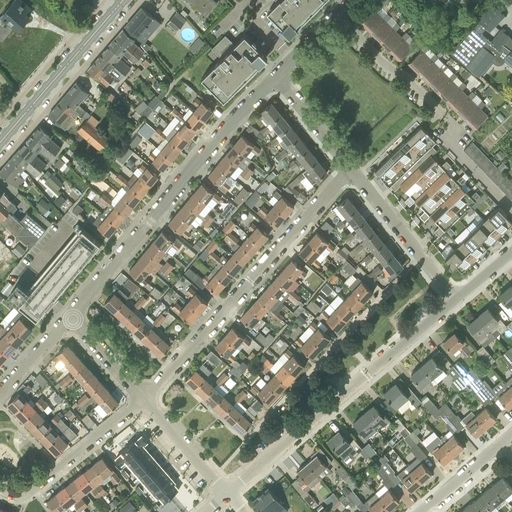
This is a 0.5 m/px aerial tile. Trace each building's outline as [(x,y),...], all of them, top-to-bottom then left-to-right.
[(26,13),(30,8),(20,0),(15,0),(0,17),(0,22),(1,23),(0,23),(0,37),(2,40),(13,26),(18,30),(30,16),(26,13)] [(187,0),(206,16),(217,3),(213,0),(187,0)] [(274,19),(273,20),(277,24),(278,23),(290,35),(297,27),(304,21),(302,18),(317,3),(319,5),(324,0),(275,0),(278,2),(268,12),(274,19)] [(374,10),(361,23),(370,32),(389,14),(378,4),(373,9),(374,10)] [(511,49),(511,51),(503,44),(509,36),(501,30),(492,42),(481,33),(486,27),(490,31),(504,15),(493,5),(472,27),(473,27),(470,31),(449,51),(479,76),(494,57),(501,63),(504,60),(511,66),(511,49)] [(161,23),(142,7),(125,26),(144,43),(161,23)] [(183,8),(179,12),(184,17),(188,13),(183,8)] [(390,13),(393,17),(398,12),(395,8),(390,13)] [(187,19),(184,17),(179,12),(178,11),(167,23),(177,31),(187,19)] [(398,24),(391,17),(389,14),(370,32),(380,42),(398,24)] [(407,33),(401,26),(398,24),(380,42),(389,51),(407,33)] [(135,39),(123,28),(116,37),(140,57),(144,52),(133,42),(135,39)] [(389,51),(399,61),(412,47),(411,46),(416,41),(407,33),(389,51)] [(253,40),(252,41),(245,34),(235,44),(226,35),(212,48),(222,58),(202,78),(208,84),(207,86),(211,90),(212,89),(222,98),(223,98),(223,97),(229,91),(231,93),(231,94),(238,86),(236,84),(244,76),(251,69),(254,71),(268,57),(256,45),(257,44),(253,40)] [(135,62),(140,57),(116,37),(109,45),(121,55),(124,52),(135,62)] [(429,39),(425,43),(426,44),(429,48),(434,43),(429,39)] [(429,48),(426,44),(421,49),(422,50),(408,63),(418,73),(431,59),(430,58),(425,53),(429,48)] [(119,58),(121,55),(109,45),(102,53),(126,73),(130,68),(119,58)] [(121,79),(126,73),(102,53),(95,61),(108,71),(110,69),(121,79)] [(418,73),(427,82),(441,69),(440,68),(434,62),(439,57),(436,55),(435,54),(430,58),(431,59),(418,73)] [(447,61),(448,62),(445,64),(448,66),(450,64),(454,61),(451,58),(447,61)] [(146,68),(151,63),(146,59),(142,63),(146,68)] [(95,61),(88,69),(107,86),(115,77),(108,71),(95,61)] [(448,66),(445,64),(445,63),(440,68),(441,69),(427,82),(437,92),(450,78),(449,77),(443,71),(448,67),(448,66)] [(138,76),(142,72),(143,71),(139,67),(138,68),(134,72),(138,76)] [(466,79),(470,75),(465,70),(461,75),(466,79)] [(450,78),(437,92),(446,101),(459,88),(458,86),(453,81),(457,76),(454,72),(449,77),(450,78)] [(77,82),(63,98),(79,113),(82,116),(86,111),(78,104),(89,92),(77,82)] [(446,101),(455,110),(469,97),(468,96),(462,90),(467,85),(463,82),(458,86),(459,88),(446,101)] [(488,96),(493,91),(489,87),(484,92),(488,96)] [(164,88),(157,97),(160,99),(161,100),(168,92),(164,88)] [(118,99),(110,91),(104,97),(113,105),(118,99)] [(469,97),(455,110),(465,120),(478,106),(477,105),(471,99),(476,95),(472,91),(468,96),(469,97)] [(149,105),(152,108),(160,99),(157,97),(156,95),(147,104),(149,105)] [(79,113),(63,98),(49,115),(65,129),(79,113)] [(205,120),(213,110),(203,101),(202,102),(197,98),(194,102),(198,106),(194,111),(205,120)] [(157,114),(165,104),(163,103),(163,102),(161,100),(160,99),(152,108),(154,109),(153,110),(157,114)] [(478,106),(465,120),(474,129),(488,115),(481,108),(485,104),(482,100),(477,105),(478,106)] [(262,111),(263,111),(262,112),(271,123),(271,122),(281,115),(272,103),(262,111)] [(149,105),(140,114),(145,119),(153,110),(154,109),(152,108),(149,105)] [(170,112),(176,116),(179,112),(174,107),(170,112)] [(182,118),(197,130),(205,120),(194,111),(190,108),(184,116),(182,118)] [(173,128),(188,140),(197,130),(182,118),(184,116),(179,112),(176,116),(180,120),(173,128)] [(271,123),(274,127),(280,134),(290,126),(281,115),(271,122),(271,123)] [(111,140),(87,119),(78,130),(101,150),(111,140)] [(143,136),(148,130),(153,133),(156,130),(146,122),(138,132),(139,132),(143,136)] [(188,140),(173,128),(169,124),(163,131),(167,135),(165,137),(166,138),(170,141),(180,150),(188,140)] [(251,124),(247,130),(255,137),(260,132),(251,124)] [(52,135),(40,125),(32,133),(56,154),(61,148),(50,138),(52,135)] [(265,135),(271,130),(267,126),(261,130),(262,131),(265,135)] [(280,142),(283,139),(289,146),(299,138),(290,126),(280,134),(276,138),(280,142)] [(421,126),(406,141),(425,161),(431,155),(431,156),(437,150),(433,146),(436,142),(421,126)] [(163,131),(158,127),(154,132),(159,136),(163,131)] [(262,131),(257,135),(260,139),(265,135),(262,131)] [(143,139),(142,138),(143,136),(139,132),(137,134),(137,135),(129,144),(135,148),(143,139)] [(51,159),(56,154),(32,133),(25,142),(37,152),(40,150),(51,159)] [(261,150),(242,135),(234,145),(246,155),(251,149),(257,154),(261,150)] [(274,146),(280,142),(276,138),(271,142),(274,146)] [(309,149),(299,138),(289,146),(285,149),(279,153),(283,158),(289,153),(289,154),(293,151),(298,157),(299,157),(309,149)] [(170,141),(161,151),(172,160),(180,150),(170,141)] [(410,176),(416,170),(425,161),(406,141),(390,156),(410,176)] [(18,150),(41,170),(47,164),(35,154),(37,152),(25,142),(18,150)] [(468,155),(477,146),(473,142),(464,150),(468,155)] [(238,165),(246,155),(234,145),(226,155),(238,165)] [(472,159),(481,150),(477,146),(468,155),(472,159)] [(134,153),(127,147),(121,153),(129,159),(134,153)] [(164,170),(172,160),(161,151),(156,147),(149,156),(154,160),(153,161),(164,170)] [(298,157),(303,163),(307,169),(318,161),(309,149),(299,157),(298,157)] [(36,176),(41,170),(18,150),(10,159),(23,169),(25,166),(36,176)] [(472,159),(477,164),(486,155),(481,150),(472,159)] [(501,160),(506,156),(500,150),(496,154),(501,160)] [(121,153),(117,159),(122,162),(126,157),(121,153)] [(229,175),(238,165),(226,155),(217,165),(229,175)] [(425,161),(416,170),(431,186),(446,171),(452,165),(447,160),(441,166),(431,156),(431,155),(425,161)] [(477,164),(481,168),(490,159),(486,155),(477,164)] [(401,185),(410,176),(390,156),(375,170),(389,188),(391,186),(395,190),(401,185)] [(55,164),(60,168),(65,162),(60,157),(55,164)] [(10,159),(0,170),(0,172),(17,188),(28,174),(23,169),(10,159)] [(485,172),(494,164),(490,159),(481,168),(485,172)] [(298,165),(294,160),(289,164),(290,166),(292,168),(293,169),(298,165)] [(288,185),(285,188),(294,197),(299,192),(293,187),(301,180),(309,190),(314,186),(313,184),(327,172),(318,161),(307,169),(298,176),(288,185)] [(158,176),(148,167),(143,163),(139,168),(138,167),(134,172),(135,174),(136,174),(136,175),(139,177),(150,186),(158,176)] [(490,177),(499,168),(497,167),(494,164),(485,172),(490,177)] [(217,165),(209,175),(227,190),(231,186),(224,181),(229,175),(217,165)] [(254,171),(247,165),(243,170),(251,176),(254,171)] [(494,181),(502,173),(503,173),(499,168),(490,177),(494,181)] [(240,174),(247,179),(251,176),(243,170),(240,174)] [(405,201),(410,206),(415,201),(431,186),(416,170),(410,176),(401,185),(411,196),(405,201)] [(456,181),(446,171),(431,186),(445,201),(461,186),(466,181),(461,175),(456,181)] [(494,181),(498,186),(507,178),(502,173),(494,181)] [(52,174),(50,176),(47,179),(55,187),(60,181),(52,174)] [(116,178),(121,182),(124,178),(120,174),(118,176),(116,178)] [(139,177),(131,187),(142,196),(150,186),(139,177)] [(129,181),(124,178),(121,182),(125,186),(124,188),(127,191),(123,196),(134,206),(142,196),(131,187),(127,184),(129,181)] [(498,186),(503,190),(511,182),(507,178),(498,186)] [(265,181),(261,186),(265,190),(269,185),(265,181)] [(503,190),(507,195),(511,189),(511,182),(503,190)] [(221,198),(202,183),(194,193),(206,203),(211,197),(217,202),(221,198)] [(419,216),(424,221),(430,216),(445,201),(431,186),(415,201),(425,211),(419,216)] [(445,201),(460,216),(481,196),(476,191),(471,196),(461,186),(445,201)] [(0,218),(31,245),(43,230),(44,231),(52,223),(44,216),(43,217),(35,210),(31,213),(28,210),(20,219),(13,213),(18,207),(11,201),(12,201),(8,197),(3,192),(4,191),(0,187),(0,218)] [(286,216),(294,206),(276,190),(273,194),(279,200),(274,205),(286,216)] [(198,213),(206,203),(194,193),(186,203),(198,213)] [(104,202),(108,197),(103,194),(100,198),(104,202)] [(243,199),(237,195),(233,200),(239,204),(243,199)] [(123,196),(114,206),(115,207),(125,216),(134,206),(123,196)] [(251,208),(257,202),(251,196),(245,202),(251,208)] [(102,214),(117,226),(125,216),(115,207),(114,206),(111,203),(112,201),(108,197),(104,202),(109,206),(103,213),(102,214)] [(347,197),(337,206),(333,208),(343,220),(347,217),(357,209),(347,197)] [(36,206),(45,214),(49,208),(40,201),(36,206)] [(440,226),(434,231),(439,236),(460,216),(445,201),(430,216),(440,226)] [(237,207),(231,202),(228,206),(234,211),(237,207)] [(189,223),(198,213),(186,203),(177,213),(189,223)] [(259,210),(277,226),(286,216),(274,205),(269,211),(263,206),(259,210)] [(466,211),(470,216),(475,211),(470,206),(466,211)] [(511,224),(511,223),(507,218),(505,217),(507,215),(499,207),(497,208),(484,220),(500,236),(504,232),(511,224)] [(347,217),(351,222),(356,228),(366,220),(357,209),(347,217)] [(109,236),(117,226),(102,214),(103,213),(101,212),(93,223),(91,226),(98,232),(100,229),(109,236)] [(177,213),(169,223),(188,238),(191,234),(185,228),(189,223),(177,213)] [(204,217),(211,223),(214,219),(207,213),(204,217)] [(208,227),(211,224),(211,223),(204,217),(201,221),(208,227)] [(342,220),(337,224),(341,230),(346,225),(342,220)] [(356,228),(365,240),(375,232),(366,220),(356,228)] [(495,241),(500,236),(484,220),(472,232),(487,248),(495,241)] [(334,229),(333,228),(326,222),(321,227),(329,234),(334,229)] [(260,245),(268,235),(258,226),(257,227),(252,223),(249,227),(253,231),(249,236),(260,245)] [(83,228),(37,284),(29,293),(19,284),(11,293),(19,300),(23,295),(25,297),(19,304),(37,319),(101,243),(83,228)] [(181,246),(163,230),(154,240),(166,250),(171,244),(178,250),(181,246)] [(230,240),(234,236),(230,232),(226,236),(230,240)] [(335,248),(317,232),(308,241),(320,252),(325,246),(331,252),(335,248)] [(350,241),(355,236),(351,232),(346,236),(350,241)] [(365,240),(369,245),(374,251),(384,243),(375,232),(365,240)] [(487,248),(472,232),(459,244),(474,260),(479,256),(487,248)] [(234,236),(230,240),(235,244),(237,242),(239,239),(234,236)] [(251,255),(260,245),(249,236),(241,245),(241,246),(251,255)] [(198,251),(205,244),(199,239),(193,246),(198,251)] [(146,250),(158,260),(166,250),(154,240),(146,250)] [(308,241),(300,251),(318,267),(321,263),(315,258),(320,252),(308,241)] [(232,255),(243,264),(251,255),(241,246),(241,245),(237,242),(235,244),(232,247),(236,250),(233,255),(232,255)] [(364,248),(360,243),(355,247),(359,252),(364,248)] [(394,255),(384,243),(374,251),(384,263),(394,255)] [(12,251),(20,258),(26,251),(18,244),(12,251)] [(447,257),(445,258),(452,268),(455,265),(462,273),(470,265),(474,260),(459,244),(447,257)] [(344,260),(348,256),(340,248),(336,253),(344,260)] [(208,255),(213,259),(217,255),(212,251),(210,253),(206,249),(200,256),(205,260),(208,255)] [(150,270),(158,260),(146,250),(138,260),(150,270)] [(368,264),(373,259),(369,254),(364,259),(368,264)] [(234,274),(243,264),(232,255),(228,260),(225,257),(222,259),(217,255),(213,259),(218,263),(220,261),(234,274)] [(384,263),(393,274),(403,267),(394,255),(384,263)] [(303,269),(292,259),(284,269),(294,278),(299,274),(303,278),(307,274),(302,270),(303,269)] [(138,260),(129,270),(148,286),(151,281),(145,276),(150,270),(138,260)] [(168,261),(164,265),(171,271),(175,267),(168,261)] [(219,269),(215,274),(225,284),(234,274),(220,261),(218,263),(218,264),(216,266),(219,269)] [(355,268),(352,265),(347,261),(342,266),(352,275),(357,269),(355,268)] [(168,275),(171,271),(164,265),(161,269),(168,275)] [(374,271),(377,275),(383,271),(379,266),(373,270),(374,271)] [(194,281),(198,275),(189,268),(185,273),(194,281)] [(300,284),(294,279),(294,278),(284,269),(275,279),(286,288),(290,291),(292,289),(294,291),(300,284)] [(333,283),(339,277),(334,272),(328,278),(333,283)] [(207,277),(208,276),(206,275),(202,279),(207,283),(206,284),(217,293),(225,284),(215,274),(210,280),(207,277)] [(365,301),(373,292),(358,277),(349,286),(353,290),(353,291),(365,301)] [(124,284),(131,291),(133,292),(138,286),(129,278),(124,284)] [(267,288),(277,298),(281,301),(283,302),(289,295),(288,293),(290,291),(286,288),(275,279),(267,288)] [(511,308),(511,285),(511,284),(499,295),(511,309),(511,308)] [(163,294),(154,287),(150,292),(159,299),(163,294)] [(199,313),(208,303),(190,287),(187,291),(193,297),(188,302),(199,313)] [(281,301),(277,298),(267,288),(258,298),(269,307),(268,308),(272,311),(274,309),(281,301)] [(105,303),(114,312),(128,297),(128,298),(128,297),(120,289),(115,293),(114,293),(105,303)] [(290,291),(288,293),(289,295),(292,298),(296,293),(294,291),(292,289),(290,291)] [(356,311),(365,301),(353,291),(344,300),(356,311)] [(292,298),(297,302),(301,297),(296,293),(292,298)] [(143,295),(139,300),(143,305),(148,300),(143,295)] [(114,312),(124,321),(134,310),(137,307),(139,309),(143,305),(139,300),(134,304),(128,298),(128,297),(114,312)] [(258,298),(250,308),(260,317),(268,308),(269,307),(258,298)] [(307,306),(316,314),(321,308),(312,300),(307,306)] [(347,320),(356,311),(344,300),(336,309),(347,320)] [(173,307),(191,323),(199,313),(188,302),(183,308),(177,303),(173,307)] [(250,308),(241,318),(251,327),(252,326),(257,330),(265,321),(260,317),(250,308)] [(508,327),(506,325),(497,314),(495,315),(488,308),(478,316),(489,329),(495,325),(501,332),(508,327)] [(270,313),(275,317),(279,313),(274,309),(272,311),(270,313)] [(324,310),(321,314),(338,330),(347,320),(336,309),(330,315),(324,310)] [(143,319),(134,310),(124,321),(133,329),(143,319)] [(24,337),(32,329),(20,318),(23,315),(19,311),(8,323),(24,337)] [(157,318),(162,322),(166,317),(161,313),(157,318)] [(279,313),(275,317),(280,321),(281,319),(284,317),(279,313)] [(295,321),(301,327),(307,321),(301,315),(295,321)] [(484,347),(496,337),(489,329),(478,316),(468,325),(477,335),(475,336),(483,346),(484,347)] [(162,322),(157,318),(153,322),(155,324),(158,327),(162,322)] [(142,338),(152,328),(143,319),(133,329),(142,338)] [(322,347),(331,338),(313,322),(309,326),(315,331),(310,337),(322,347)] [(4,328),(0,323),(0,330),(17,346),(24,337),(8,323),(4,328)] [(233,327),(224,336),(236,347),(241,341),(247,347),(251,343),(233,327)] [(161,337),(152,328),(142,338),(152,347),(161,337)] [(0,346),(9,355),(17,346),(0,330),(0,338),(1,339),(0,340),(0,346)] [(266,346),(274,337),(269,333),(266,337),(260,332),(256,337),(266,346)] [(471,352),(468,348),(463,343),(455,332),(444,342),(452,352),(458,347),(466,357),(471,352)] [(241,364),(235,360),(237,358),(235,356),(231,353),(236,347),(224,336),(216,346),(228,357),(233,362),(231,364),(235,366),(242,373),(249,366),(243,361),(241,364)] [(170,337),(166,341),(161,337),(152,347),(161,356),(171,346),(170,345),(174,340),(170,337)] [(295,341),(313,357),(322,347),(310,337),(305,342),(299,337),(295,341)] [(280,347),(285,342),(280,338),(276,343),(280,347)] [(68,344),(61,350),(57,354),(58,354),(53,358),(57,363),(58,362),(62,367),(66,363),(76,354),(68,344)] [(0,362),(1,363),(9,355),(0,346),(0,362)] [(495,360),(484,347),(483,346),(477,350),(490,365),(495,360)] [(296,375),(305,365),(288,349),(284,353),(279,359),(285,364),(296,375)] [(207,356),(214,362),(217,366),(222,360),(211,350),(207,356)] [(253,361),(257,356),(252,351),(248,357),(253,361)] [(511,362),(511,359),(506,352),(501,356),(509,365),(511,362)] [(76,354),(66,363),(75,373),(85,364),(76,354)] [(439,359),(436,361),(432,357),(422,366),(432,378),(437,383),(447,374),(439,364),(441,362),(439,359)] [(264,362),(270,368),(274,364),(267,358),(264,362)] [(270,368),(276,374),(287,384),(296,375),(285,364),(279,359),(274,364),(270,368)] [(459,360),(453,366),(459,373),(468,384),(469,383),(472,380),(473,379),(478,375),(472,369),(468,372),(459,360)] [(267,372),(270,368),(264,362),(260,366),(267,372)] [(211,372),(203,363),(196,370),(196,369),(186,379),(196,388),(205,378),(211,372)] [(83,383),(94,374),(85,364),(75,373),(83,383)] [(422,366),(411,375),(426,392),(437,383),(432,378),(422,366)] [(229,376),(227,374),(224,372),(220,376),(225,381),(229,376)] [(48,381),(40,373),(35,378),(43,386),(48,381)] [(459,373),(454,378),(463,388),(468,384),(459,373)] [(69,374),(64,378),(68,383),(73,379),(69,374)] [(102,383),(94,374),(83,383),(92,393),(102,383)] [(278,394),(287,384),(276,374),(267,383),(278,394)] [(481,389),(486,385),(478,375),(473,379),(481,389)] [(222,384),(225,381),(220,376),(216,381),(218,383),(220,385),(222,384)] [(63,387),(68,383),(64,378),(59,383),(63,387)] [(205,397),(215,387),(205,378),(196,388),(205,397)] [(475,394),(487,407),(493,402),(481,389),(473,379),(472,380),(469,383),(477,392),(475,394)] [(100,402),(110,393),(102,383),(92,393),(100,402)] [(218,383),(215,387),(205,397),(214,406),(224,396),(229,391),(222,384),(220,385),(218,383)] [(252,387),(270,403),(278,394),(267,383),(262,389),(256,383),(252,387)] [(421,402),(408,385),(402,390),(396,383),(384,393),(389,398),(384,401),(394,413),(399,409),(397,407),(408,398),(415,407),(421,402)] [(494,392),(508,408),(511,405),(511,392),(504,383),(494,392)] [(22,390),(20,393),(20,392),(8,404),(16,412),(30,399),(26,395),(33,388),(28,384),(26,386),(22,390)] [(22,390),(26,386),(23,384),(17,390),(20,392),(20,393),(22,390)] [(239,394),(243,398),(248,393),(246,392),(243,389),(239,394)] [(86,393),(81,398),(85,402),(90,398),(86,393)] [(110,393),(100,402),(104,407),(100,411),(103,415),(108,411),(109,412),(119,403),(110,393)] [(58,394),(53,399),(58,403),(63,399),(58,394)] [(239,394),(235,399),(237,401),(239,403),(243,398),(239,394)] [(233,405),(224,396),(214,406),(224,415),(233,405)] [(16,412),(24,420),(45,401),(41,397),(34,403),(30,399),(16,412)] [(80,407),(85,402),(81,398),(76,402),(80,407)] [(251,405),(257,411),(263,405),(256,399),(251,405)] [(432,413),(438,408),(430,399),(424,404),(432,413)] [(24,420),(32,429),(44,418),(39,412),(41,410),(42,411),(49,405),(45,401),(24,420)] [(452,419),(457,415),(446,403),(441,407),(452,419)] [(243,414),(233,405),(224,415),(233,424),(243,414)] [(378,430),(383,425),(389,420),(384,414),(382,415),(374,405),(364,414),(378,430)] [(450,430),(454,434),(460,429),(441,407),(439,408),(438,408),(432,413),(436,418),(440,415),(448,423),(447,424),(451,429),(450,430)] [(486,427),(496,419),(486,407),(476,415),(486,427)] [(255,417),(247,409),(247,410),(246,410),(243,414),(233,424),(242,433),(252,422),(251,422),(255,417)] [(466,424),(476,436),(486,427),(476,415),(472,410),(462,419),(466,424)] [(50,420),(54,424),(61,417),(57,413),(50,420)] [(82,419),(89,428),(95,422),(87,414),(82,419)] [(364,414),(354,422),(362,432),(360,433),(366,440),(378,430),(364,414)] [(65,421),(61,417),(54,424),(58,428),(65,421)] [(32,429),(40,437),(52,426),(44,418),(32,429)] [(398,418),(392,423),(400,432),(405,427),(398,418)] [(40,437),(48,446),(60,435),(52,426),(40,437)] [(411,432),(408,434),(416,444),(421,440),(417,434),(421,431),(418,426),(411,432)] [(56,454),(68,443),(77,435),(73,431),(64,439),(60,435),(48,446),(56,454)] [(339,452),(343,457),(342,459),(347,465),(355,458),(354,457),(360,452),(367,458),(370,456),(363,448),(362,448),(354,438),(349,442),(339,431),(328,440),(338,452),(339,452)] [(416,444),(408,434),(404,438),(412,447),(416,444)] [(454,434),(449,439),(445,435),(440,438),(440,439),(454,455),(464,446),(454,434)] [(126,461),(153,493),(145,499),(149,504),(157,497),(157,498),(159,497),(164,502),(179,489),(174,484),(176,482),(144,445),(148,442),(142,435),(136,440),(135,440),(122,452),(116,458),(122,465),(126,461)] [(434,452),(444,463),(454,455),(440,439),(440,438),(438,435),(426,446),(432,454),(434,452)] [(363,448),(370,456),(371,457),(377,452),(369,443),(363,448)] [(311,456),(312,458),(307,462),(322,479),(331,471),(327,466),(332,462),(320,448),(311,456)] [(400,480),(396,476),(395,474),(395,471),(387,462),(389,460),(385,454),(379,459),(384,464),(381,466),(388,475),(396,484),(400,480)] [(120,480),(103,457),(93,465),(107,482),(112,478),(116,483),(120,480)] [(421,461),(418,457),(408,466),(422,482),(432,474),(421,461)] [(303,487),(307,483),(312,487),(322,479),(307,462),(297,471),(301,475),(296,479),(303,487)] [(102,486),(107,482),(93,465),(84,472),(94,485),(102,494),(107,491),(102,486)] [(384,479),(388,475),(381,466),(376,471),(384,479)] [(398,475),(401,479),(411,491),(422,482),(408,466),(398,475)] [(511,468),(511,469),(503,476),(507,481),(511,477),(511,468)] [(85,492),(92,487),(93,489),(92,490),(98,497),(102,494),(94,485),(84,472),(75,479),(85,492)] [(358,485),(348,474),(344,478),(353,489),(358,485)] [(507,481),(503,476),(493,484),(507,501),(507,500),(508,501),(511,497),(511,487),(511,486),(507,481)] [(81,499),(80,496),(85,492),(75,479),(66,486),(84,509),(88,505),(83,498),(81,499)] [(495,505),(501,500),(503,504),(507,501),(493,484),(484,492),(495,505)] [(84,509),(66,486),(57,493),(69,509),(71,510),(75,506),(80,511),(86,511),(84,509)] [(346,495),(347,494),(350,492),(345,486),(341,489),(346,495)] [(286,511),(288,510),(269,487),(253,500),(263,511),(286,511)] [(307,491),(303,487),(299,491),(314,508),(318,504),(307,491)] [(356,503),(360,499),(353,490),(350,492),(347,494),(355,503),(356,503)] [(389,490),(380,498),(379,498),(389,510),(399,501),(389,490)] [(324,500),(331,507),(340,500),(333,492),(324,500)] [(486,511),(495,505),(484,492),(474,500),(484,511),(486,511)] [(56,511),(72,511),(71,510),(69,509),(57,493),(48,501),(56,511)] [(364,503),(368,509),(370,508),(373,511),(386,511),(389,510),(379,498),(380,498),(376,493),(364,503)] [(341,500),(346,506),(348,508),(350,505),(352,507),(355,503),(347,494),(346,495),(346,496),(345,496),(341,500)] [(119,503),(116,498),(109,504),(113,508),(119,503)] [(484,511),(474,500),(465,508),(467,511),(484,511)] [(130,511),(136,508),(130,501),(120,510),(121,511),(130,511)]
